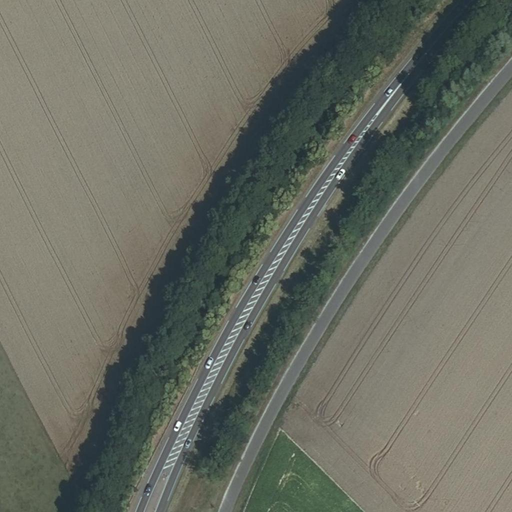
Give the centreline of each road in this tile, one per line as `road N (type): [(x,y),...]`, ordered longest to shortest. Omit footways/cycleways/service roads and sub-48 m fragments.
road 1 (primary): [(470,0),(348,149),(246,310),(166,471)]
road 2 (unclassified): [(226,511),(313,336),(390,220),(511,69)]
